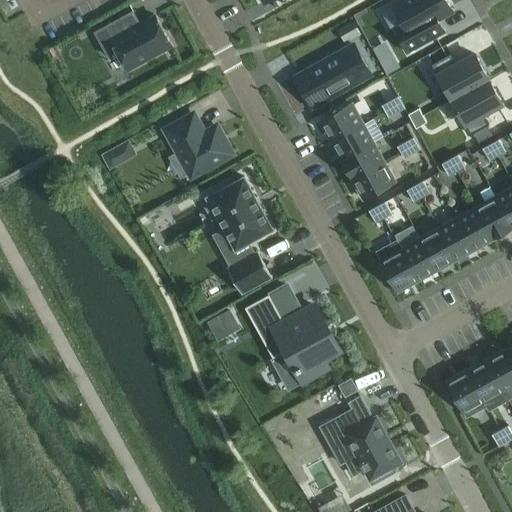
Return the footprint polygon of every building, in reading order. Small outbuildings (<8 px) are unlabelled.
[(446,0),(401,0),(394,4),(404,23),(395,28),(408,52),(445,32),(444,30),(440,33),(435,24),(439,22),(438,20),(453,12),(446,0)] [(133,11),(95,32),(108,56),(118,50),(128,69),(172,45),(155,15),(140,23),(139,21),(134,23),(130,15),(134,12),(133,11)] [(354,44),(296,76),(313,106),(370,74),(354,44)] [(450,54),(432,64),(438,75),(452,99),(489,78),(476,54),(456,64),(450,54)] [(489,78),(452,99),(465,124),(471,134),(489,124),(483,114),(503,103),(489,78)] [(398,96),(390,100),(397,113),(405,108),(398,96)] [(390,100),(382,105),(389,117),(397,113),(390,100)] [(352,104),(321,121),(332,141),(363,123),(352,104)] [(175,153),(187,174),(191,181),(238,155),(219,120),(206,127),(196,108),(161,127),(175,153)] [(419,108),(408,114),(412,121),(423,115),(419,108)] [(423,115),(412,121),(416,128),(427,122),(423,115)] [(363,123),(332,141),(342,159),(373,142),(363,123)] [(414,137),(406,141),(413,153),(421,149),(414,137)] [(499,139),(491,143),(498,156),(506,151),(499,139)] [(406,141),(398,146),(405,158),(413,153),(406,141)] [(373,142),(342,159),(353,178),(384,161),(373,142)] [(491,143),(483,147),(490,160),(498,156),(491,143)] [(116,147),(102,154),(110,169),(124,161),(116,147)] [(458,154),(450,158),(457,171),(465,167),(458,154)] [(450,158),(442,163),(449,176),(457,171),(450,158)] [(384,161),(353,178),(363,198),(395,181),(384,161)] [(208,200),(203,203),(212,219),(215,217),(221,229),(234,251),(236,250),(241,260),(230,266),(228,268),(242,293),(272,276),(258,251),(255,253),(249,243),(274,229),(245,176),(207,197),(208,200)] [(423,180),(415,185),(422,197),(430,193),(423,180)] [(415,185),(407,189),(414,202),(422,197),(415,185)] [(511,187),(496,196),(511,226),(511,187)] [(511,226),(496,196),(477,207),(494,238),(511,228),(511,226)] [(385,201),(377,205),(385,218),(392,214),(385,201)] [(377,205),(369,210),(376,223),(385,218),(377,205)] [(477,207),(458,217),(475,249),(494,238),(477,207)] [(458,217),(439,228),(456,259),(475,249),(458,217)] [(439,228),(420,238),(437,269),(456,259),(439,228)] [(397,240),(396,240),(418,280),(437,269),(420,238),(402,248),(397,240)] [(396,240),(377,251),(383,262),(379,265),(384,275),(389,273),(399,291),(418,280),(396,240)] [(269,294),(245,307),(273,357),(273,358),(287,350),(303,379),(327,366),(323,357),(331,353),(339,348),(315,305),(305,311),(285,322),(270,295),(287,286),(286,285),(269,294)] [(511,360),(506,349),(487,360),(509,399),(511,397),(511,360)] [(487,360),(468,370),(490,410),(509,399),(487,360)] [(468,370),(448,381),(468,416),(487,406),(489,410),(490,410),(468,370)] [(353,408),(320,426),(341,463),(347,460),(354,474),(364,468),(370,479),(402,462),(376,416),(373,418),(361,396),(350,402),(353,408)] [(511,431),(508,425),(500,429),(507,442),(511,439),(511,431)] [(500,429),(492,433),(499,446),(507,442),(500,429)] [(415,511),(406,495),(374,511),(415,511)]
